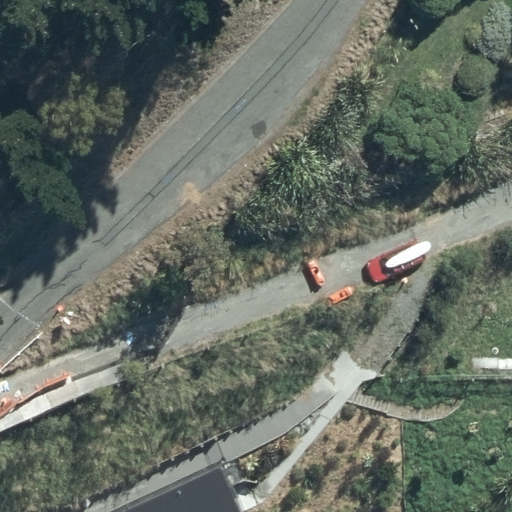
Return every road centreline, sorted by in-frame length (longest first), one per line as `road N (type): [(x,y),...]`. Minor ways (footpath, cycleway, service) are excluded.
road 1 (residential): [(0,386),(511,198)]
road 2 (residential): [(0,320),(314,0)]
